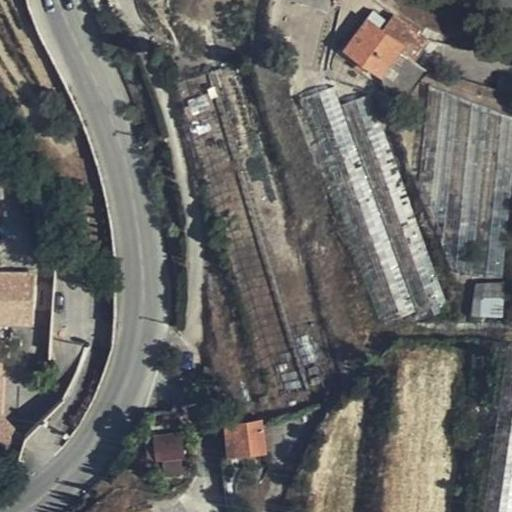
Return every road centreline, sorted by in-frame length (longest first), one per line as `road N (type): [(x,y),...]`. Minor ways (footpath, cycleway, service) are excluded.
road 1 (tertiary): [(26,511),(116,422),(143,318),(130,169),(62,0)]
road 2 (track): [(132,379),(181,394),(203,415),(215,511)]
